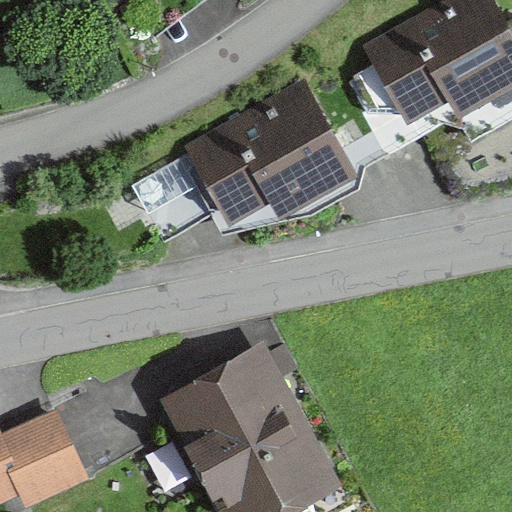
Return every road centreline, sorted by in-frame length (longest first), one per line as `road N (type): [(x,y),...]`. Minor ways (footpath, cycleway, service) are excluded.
road 1 (residential): [(0,333),(511,231)]
road 2 (residential): [(0,153),(190,85),(313,0)]
